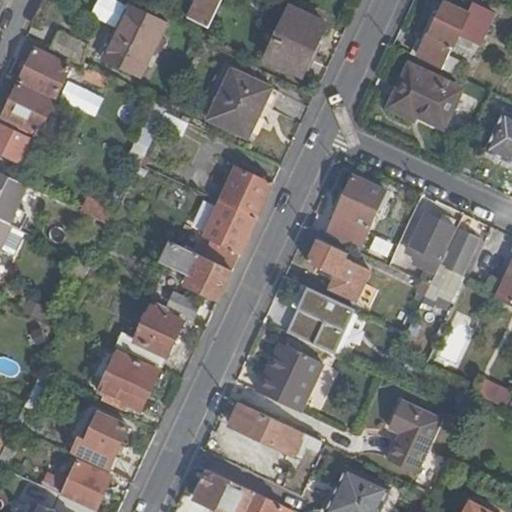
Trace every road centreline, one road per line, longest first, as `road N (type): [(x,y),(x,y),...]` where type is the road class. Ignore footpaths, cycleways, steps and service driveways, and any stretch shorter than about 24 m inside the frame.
road 1 (residential): [(326,130),(148,511)]
road 2 (residential): [(326,130),(511,218)]
road 3 (residential): [(387,0),(326,130)]
